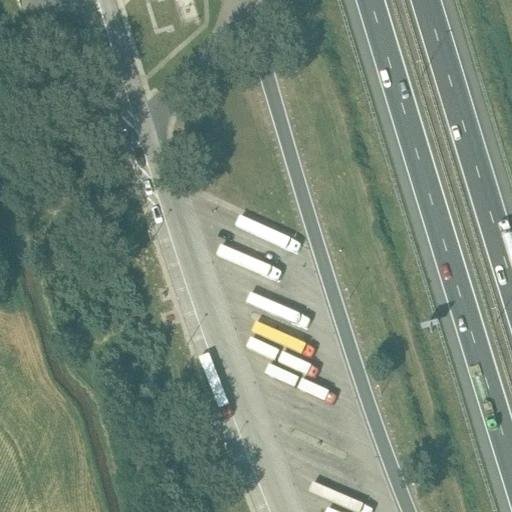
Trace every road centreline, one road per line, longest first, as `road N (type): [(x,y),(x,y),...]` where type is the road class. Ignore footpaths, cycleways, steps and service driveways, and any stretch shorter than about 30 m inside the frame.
road 1 (motorway): [(370,0),(511,459)]
road 2 (motorway): [(511,281),(426,0)]
